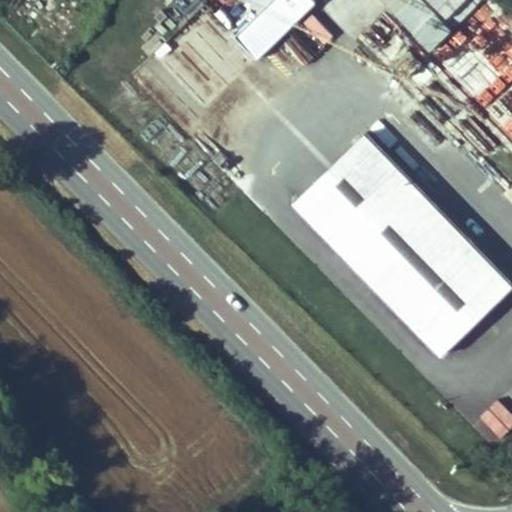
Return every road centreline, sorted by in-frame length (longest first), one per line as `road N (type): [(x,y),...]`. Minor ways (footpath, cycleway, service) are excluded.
road 1 (primary): [(447,511),(0,53)]
road 2 (primary): [(0,111),(377,511)]
